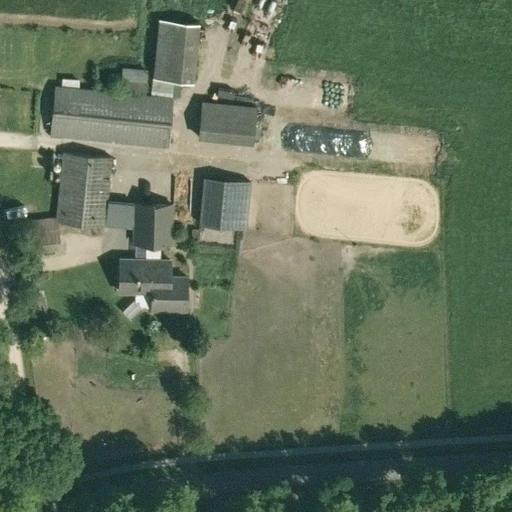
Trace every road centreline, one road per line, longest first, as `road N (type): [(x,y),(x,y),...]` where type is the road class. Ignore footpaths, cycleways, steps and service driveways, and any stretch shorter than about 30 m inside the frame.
road 1 (unclassified): [(511,463),(180,484),(49,511)]
road 2 (track): [(31,491),(0,284)]
